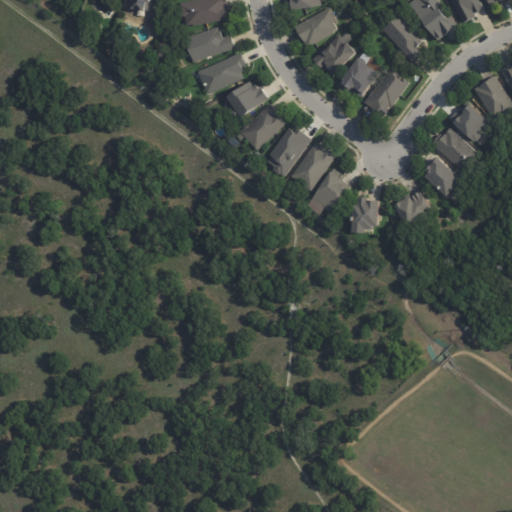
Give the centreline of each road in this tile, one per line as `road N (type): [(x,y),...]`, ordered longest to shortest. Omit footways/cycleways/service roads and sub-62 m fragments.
road 1 (residential): [(259,0),(287,73),(387,157)]
road 2 (residential): [(387,157),(457,65),(511,32)]
